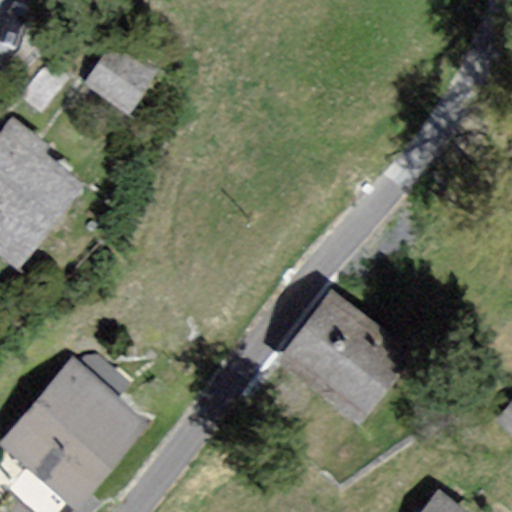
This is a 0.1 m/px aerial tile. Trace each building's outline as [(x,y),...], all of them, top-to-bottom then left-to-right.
[(179,78),(130,48),(100,95),(149,125),(179,78)] [(104,194),(20,129),(0,154),(0,253),(36,282),(104,194)] [(434,358),(346,299),(298,370),(385,429),(434,358)] [(100,511),(166,431),(77,359),(10,443),(95,511),(100,511)] [(461,511),(435,494),(423,511),(461,511)]
